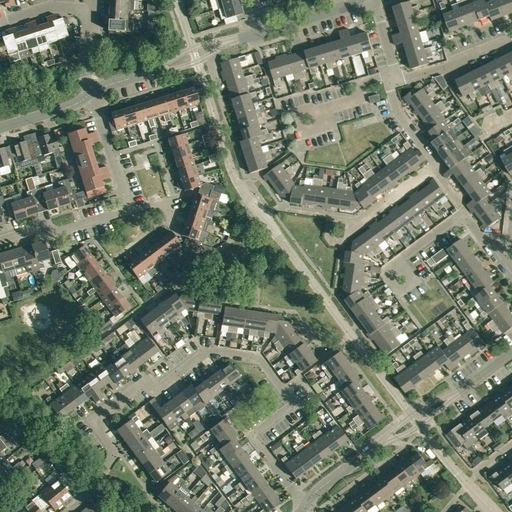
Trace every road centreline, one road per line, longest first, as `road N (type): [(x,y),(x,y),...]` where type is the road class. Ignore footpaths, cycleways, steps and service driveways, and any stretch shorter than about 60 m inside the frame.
road 1 (residential): [(68,511),(113,453),(94,416),(214,351),(255,356),(289,401),(255,435),(303,506)]
road 2 (unclassified): [(303,506),(511,353)]
road 3 (residential): [(358,221),(434,167),(398,111),(391,83)]
road 4 (residential): [(400,280),(399,261),(463,217),(504,260)]
road 5 (residential): [(0,240),(130,209)]
road 6 (residential): [(391,83),(511,44)]
road 7 (residential): [(130,209),(90,94)]
